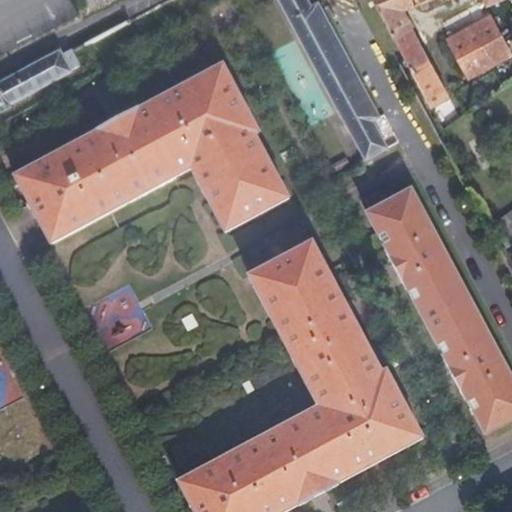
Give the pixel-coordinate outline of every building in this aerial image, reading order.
[(279,0),(366,159),(386,148),(371,121),(378,117),(317,4),(310,8),(306,0),(279,0)] [(376,0),(433,107),(451,97),(411,21),(413,5),(426,0),(488,0),(490,2),(494,0),(376,0)] [(493,18),(450,39),(470,76),(511,55),(493,18)] [(0,112),(10,107),(8,103),(70,71),(68,66),(78,62),(71,49),(62,54),(61,52),(0,83),(0,112)] [(227,69),(23,178),(58,244),(195,173),(229,234),(292,200),(257,137),(262,133),(227,69)] [(511,366),(420,192),(376,216),(494,439),(511,429),(511,366)] [(511,211),(496,223),(508,247),(511,244),(511,211)] [(316,246),(254,281),(322,410),(185,483),(199,511),(294,511),(427,440),(391,374),(385,376),(316,246)]
